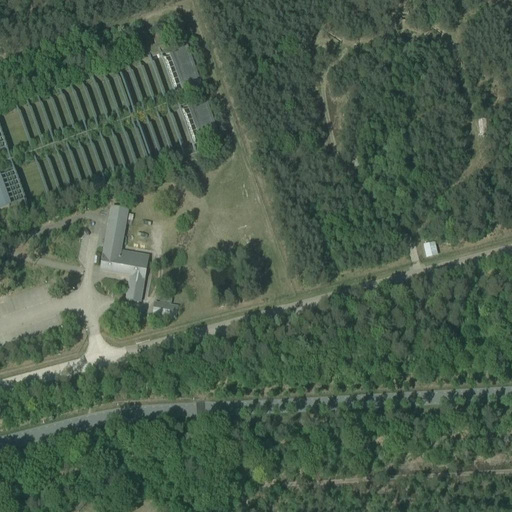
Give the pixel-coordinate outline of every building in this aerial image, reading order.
[(185,92),(202,85),(188,45),(171,51),(172,53),(185,92)] [(204,143),(220,138),(206,97),(190,103),(190,105),(204,143)] [(486,121),(478,121),(478,128),(479,136),(484,136),(487,135),(486,121)] [(0,179),(0,208),(9,205),(0,179)] [(131,278),(126,301),(140,304),(144,280),(145,280),(147,264),(148,257),(142,256),(141,263),(123,260),(124,253),(120,252),(128,211),(112,208),(104,250),(105,250),(104,257),(103,256),(100,272),(131,278)] [(153,313),(175,317),(177,307),(155,304),(153,313)]
